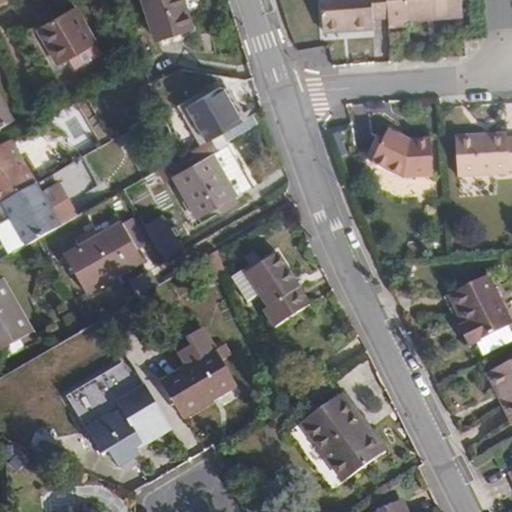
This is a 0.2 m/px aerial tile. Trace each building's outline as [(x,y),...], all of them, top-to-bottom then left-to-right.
[(140,0),(153,39),(188,29),(179,0),(140,0)] [(389,18),(388,0),(322,0),(324,32),(374,28),(374,19),(389,18)] [(388,0),(389,18),(390,26),(407,25),(407,20),(465,15),(463,0),(388,0)] [(74,6),(37,27),(57,63),(94,44),(74,6)] [(223,89),(187,109),(206,142),(242,122),(223,89)] [(0,99),(0,124),(11,118),(0,99)] [(402,181),(437,178),(436,146),(415,148),(390,134),(372,165),(402,181)] [(509,135),(457,139),(460,178),(511,174),(511,139),(510,139),(509,135)] [(0,201),(34,181),(9,138),(0,143),(0,201)] [(208,152),(170,174),(195,217),(232,195),(208,152)] [(0,201),(0,202),(25,244),(34,239),(58,225),(49,209),(34,181),(0,201)] [(163,217),(145,227),(165,263),(184,253),(163,217)] [(118,222),(63,254),(85,292),(140,261),(118,222)] [(30,244),(16,254),(22,264),(36,255),(30,244)] [(204,256),(215,276),(223,272),(215,250),(204,256)] [(279,254),(248,273),(269,308),(265,310),(275,327),(304,309),(295,292),(291,294),(288,287),(296,283),(279,254)] [(204,256),(197,260),(198,263),(206,277),(208,280),(215,276),(204,256)] [(474,322),(470,324),(465,327),(475,346),(505,330),(511,326),(511,308),(494,274),(460,292),(474,322)] [(1,278),(0,279),(0,348),(30,330),(1,278)] [(455,294),(470,324),(474,322),(460,292),(455,294)] [(123,306),(106,316),(119,339),(136,330),(123,306)] [(221,341),(213,345),(219,356),(227,350),(221,341)] [(219,356),(213,345),(159,379),(182,416),(235,383),(219,356)] [(511,364),(497,372),(511,403),(505,407),(511,421),(511,364)] [(293,381),(303,395),(326,380),(315,365),(293,381)] [(511,403),(497,372),(489,376),(505,407),(511,403)] [(171,427),(143,382),(115,400),(126,417),(114,424),(107,413),(84,427),(100,453),(107,449),(117,465),(139,451),(135,444),(139,441),(147,441),(171,427)] [(345,391),(303,420),(344,482),(382,456),(361,423),(365,421),(345,391)] [(410,511),(403,497),(375,511),(410,511)]
